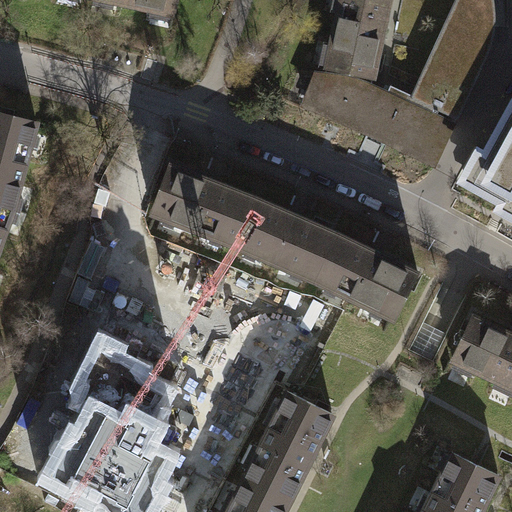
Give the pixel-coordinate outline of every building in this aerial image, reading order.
[(104,0),(174,15),(177,0),(104,0)] [(339,0),(323,72),(349,77),(375,86),(394,0),(339,0)] [(458,0),(413,97),(411,102),(456,123),(489,48),(493,36),(494,24),(494,14),(492,0),(458,0)] [(497,0),(499,26),(511,25),(511,17),(511,0),(497,0)] [(432,168),(456,123),(411,102),(413,97),(391,87),(388,93),(375,86),(349,77),(323,72),(314,72),(301,108),(432,168)] [(457,184),(511,214),(511,101),(484,152),(477,148),(457,184)] [(0,112),(0,203),(12,208),(16,197),(17,197),(31,146),(29,146),(31,135),(33,136),(37,122),(0,112)] [(150,211),(234,246),(254,198),(170,163),(150,211)] [(336,232),(254,198),(234,246),(314,279),(336,232)] [(8,219),(12,208),(0,203),(0,247),(10,219),(8,219)] [(417,270),(336,232),(314,279),(394,318),(417,270)] [(452,361),(511,388),(511,332),(473,315),(452,361)] [(132,346),(107,333),(83,381),(89,384),(80,403),(93,410),(81,434),(75,431),(52,478),(119,511),(162,511),(176,485),(171,482),(186,453),(164,442),(174,423),(167,419),(182,390),(152,374),(156,367),(128,353),(132,346)] [(248,466),(243,477),(289,501),(334,414),(286,389),(279,402),(283,404),(272,426),(268,424),(257,446),(261,448),(251,468),(248,466)] [(451,452),(422,511),(479,511),(498,474),(451,452)] [(282,511),(289,501),(243,477),(236,490),(239,491),(228,511),(226,510),(224,511),(282,511)]
